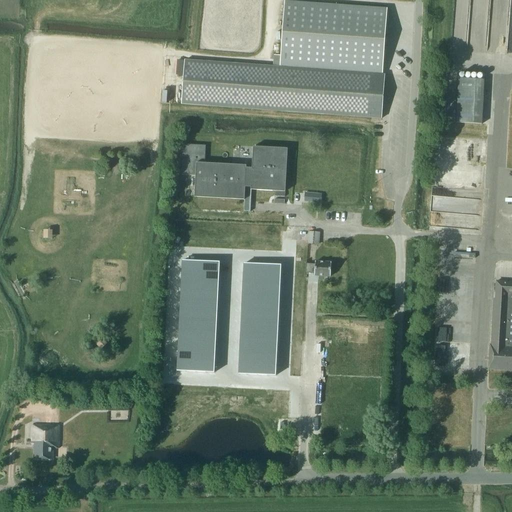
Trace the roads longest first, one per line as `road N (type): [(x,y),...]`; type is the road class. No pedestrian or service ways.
road 1 (unclassified): [(511,480),(0,489)]
road 2 (unknown): [(401,230),(270,210)]
